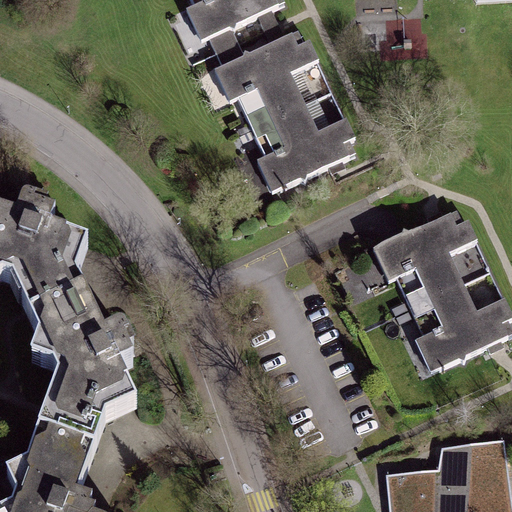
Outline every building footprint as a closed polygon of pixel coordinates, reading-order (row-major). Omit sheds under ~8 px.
[(283,0),(192,0),(197,9),(188,13),(203,45),(286,6),(283,0)] [(298,33),(215,73),(231,105),(239,101),(267,159),(257,164),(273,197),(358,156),(298,33)] [(46,412),(28,465),(7,475),(18,497),(14,511),(10,511),(83,511),(77,504),(109,421),(140,408),(121,370),(136,364),(119,331),(106,338),(78,276),(90,245),(53,233),(57,217),(22,206),(17,220),(0,213),(0,285),(17,290),(28,313),(39,338),(32,364),(58,375),(46,412)] [(511,329),(459,216),(379,253),(393,283),(397,281),(424,338),(417,341),(433,375),(511,337),(511,329)] [(438,473),(385,478),(388,511),(506,511),(500,446),(442,452),(438,473)]
